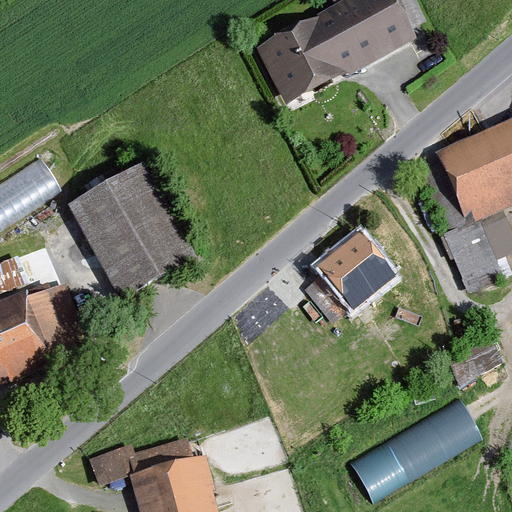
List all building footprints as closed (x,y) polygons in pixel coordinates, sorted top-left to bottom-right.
[(290,113),(431,44),(409,0),(342,0),(255,43),(290,113)] [(511,123),(441,151),(472,230),(509,215),(511,213),(511,123)] [(46,157),(0,182),(0,225),(64,190),(46,157)] [(123,310),(205,268),(151,165),(69,207),(123,310)] [(511,263),(511,221),(509,215),(472,230),(450,238),(474,300),(486,294),(492,307),(511,297),(511,286),(503,267),(511,263)] [(355,328),(408,285),(368,237),(315,280),(355,328)] [(54,344),(87,332),(70,286),(33,301),(32,295),(0,306),(0,393),(64,369),(54,344)] [(374,499),(487,441),(465,400),(353,458),(374,499)] [(134,480),(170,471),(165,452),(139,458),(136,447),(96,457),(103,487),(134,480)] [(170,471),(134,480),(142,511),(223,511),(210,460),(170,471)]
